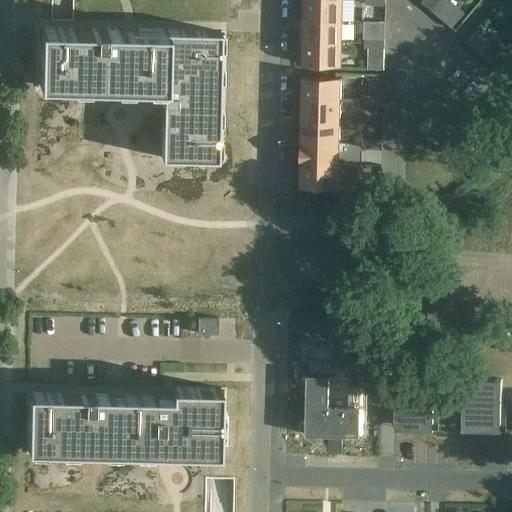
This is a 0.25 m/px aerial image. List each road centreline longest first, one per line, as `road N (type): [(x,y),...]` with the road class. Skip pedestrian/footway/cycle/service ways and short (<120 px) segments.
road 1 (residential): [(260,472),(511,479)]
road 2 (residential): [(31,347),(262,352)]
road 3 (residential): [(266,187),(271,0)]
road 4 (residential): [(260,472),(262,352)]
